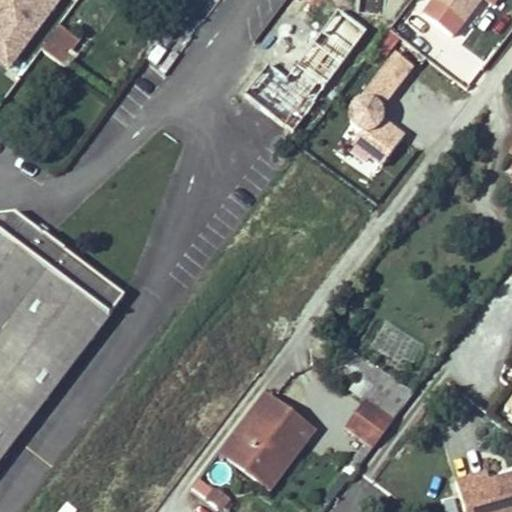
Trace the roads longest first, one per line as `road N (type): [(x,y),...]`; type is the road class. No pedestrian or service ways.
road 1 (residential): [(0,503),(162,284),(215,144)]
road 2 (residential): [(511,63),(284,362)]
road 3 (residential): [(172,89),(96,167),(49,200),(0,187)]
